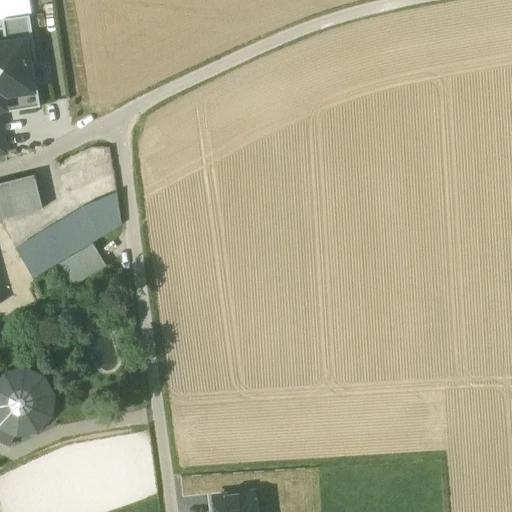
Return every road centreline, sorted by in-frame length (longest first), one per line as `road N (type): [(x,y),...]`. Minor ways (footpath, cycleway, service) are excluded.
road 1 (unclassified): [(171,511),(114,118)]
road 2 (track): [(114,118),(279,37),(419,0)]
road 3 (unclassified): [(0,170),(114,118)]
